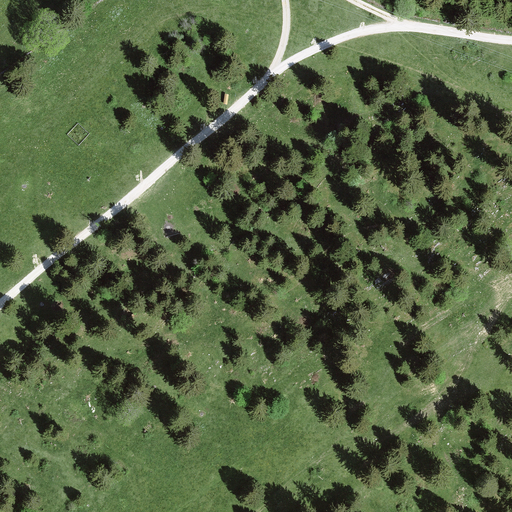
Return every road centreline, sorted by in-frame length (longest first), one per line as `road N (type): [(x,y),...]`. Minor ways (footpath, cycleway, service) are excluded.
road 1 (track): [(285,0),(272,73),(0,304)]
road 2 (track): [(272,73),(340,38),(403,25)]
